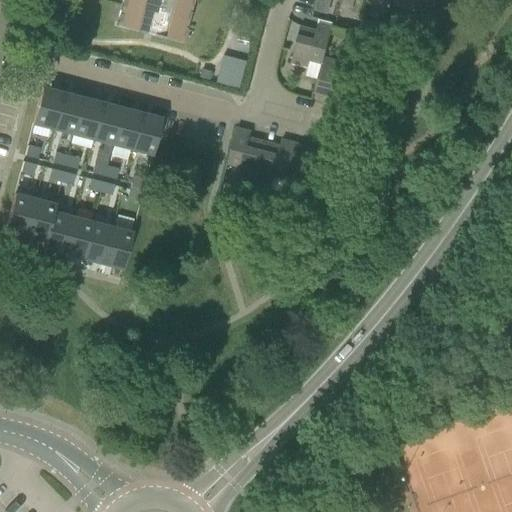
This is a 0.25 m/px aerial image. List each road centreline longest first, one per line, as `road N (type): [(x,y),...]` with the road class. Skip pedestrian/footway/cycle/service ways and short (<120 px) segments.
road 1 (tertiary): [(267,442),(377,328),(511,136)]
road 2 (residential): [(262,120),(0,53)]
road 3 (residential): [(262,120),(257,104),(286,0)]
